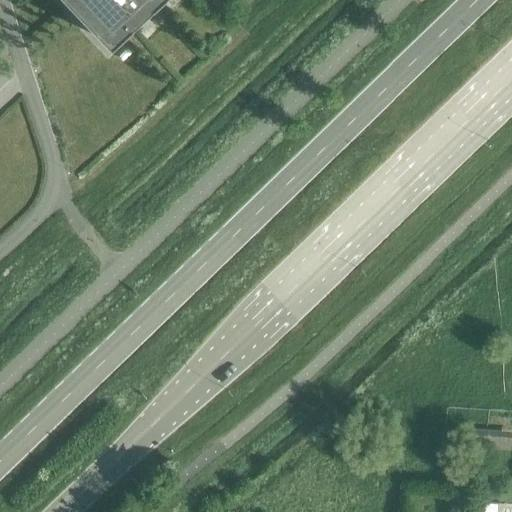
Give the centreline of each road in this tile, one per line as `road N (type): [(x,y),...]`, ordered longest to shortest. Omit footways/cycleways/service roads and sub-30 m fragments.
road 1 (primary): [(477,0),(0,467)]
road 2 (primary): [(65,511),(511,78)]
road 3 (unclassified): [(0,7),(61,196),(0,253)]
